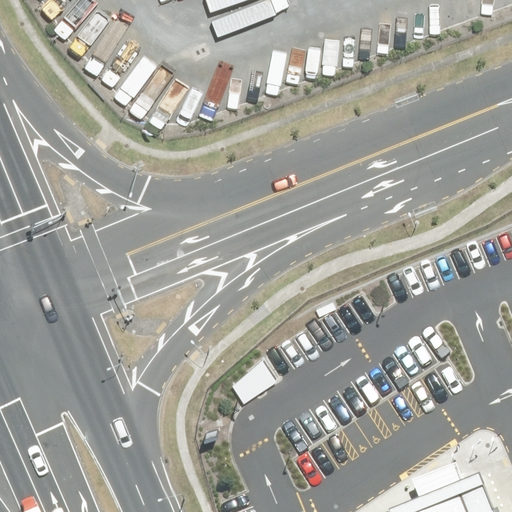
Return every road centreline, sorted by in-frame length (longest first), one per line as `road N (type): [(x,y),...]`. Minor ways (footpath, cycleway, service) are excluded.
road 1 (primary): [(339,174),(279,253),(168,355),(135,424),(134,493)]
road 2 (primary): [(0,80),(77,157),(121,182),(209,189),(339,174)]
road 3 (unclassified): [(46,280),(339,174)]
road 4 (primary): [(46,280),(134,493)]
road 5 (unclassified): [(339,174),(511,109)]
road 6 (primary): [(0,157),(46,280)]
